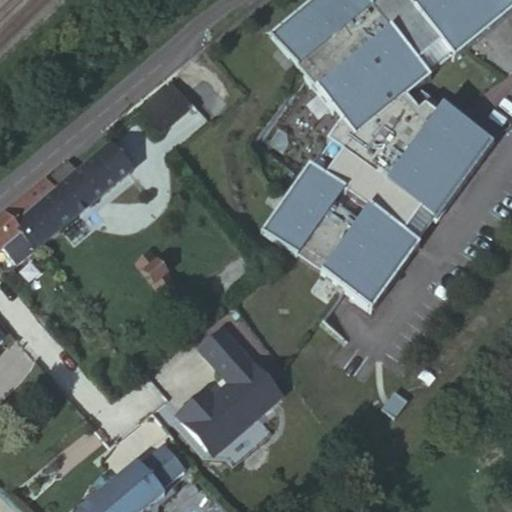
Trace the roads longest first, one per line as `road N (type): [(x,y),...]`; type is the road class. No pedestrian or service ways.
road 1 (tertiary): [(0,201),(241,0)]
road 2 (unknown): [(511,139),(357,344)]
